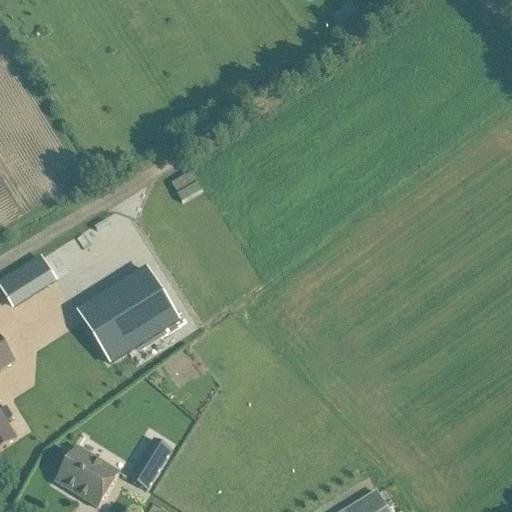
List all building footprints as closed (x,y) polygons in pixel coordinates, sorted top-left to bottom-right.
[(148,273),(80,315),(111,366),(179,323),(148,273)] [(0,372),(15,363),(8,353),(0,338),(0,451),(18,441),(0,411),(0,372)] [(154,441),(129,482),(147,493),(172,453),(154,441)] [(97,507),(117,471),(77,448),(57,484),(97,507)] [(388,511),(378,494),(348,511),(388,511)]
